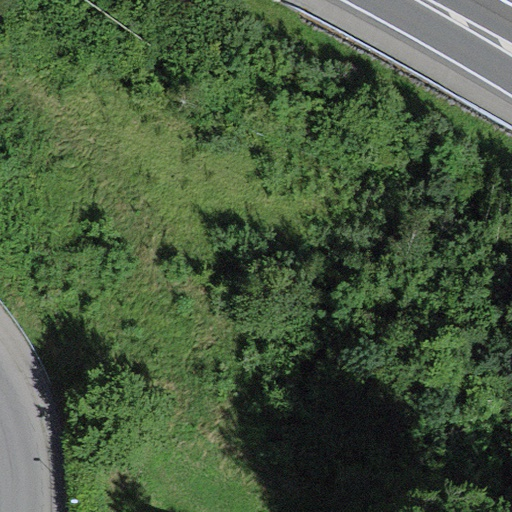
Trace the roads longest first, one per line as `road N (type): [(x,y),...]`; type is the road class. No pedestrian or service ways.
road 1 (trunk): [(382,0),(511,76)]
road 2 (tertiary): [(0,375),(30,511)]
